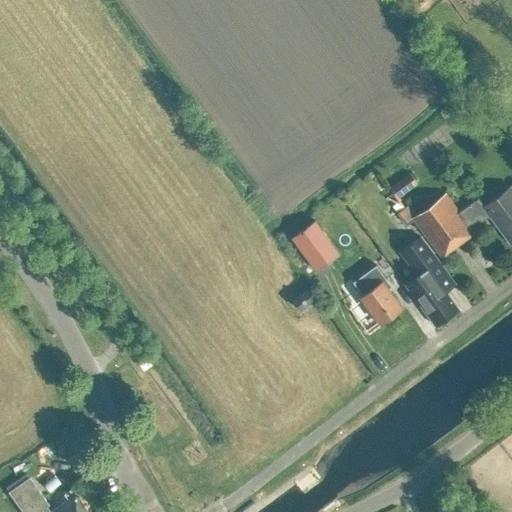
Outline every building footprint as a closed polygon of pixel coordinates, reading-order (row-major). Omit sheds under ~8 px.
[(416,182),(408,172),(390,185),(397,196),(416,182)] [(511,240),(511,188),(510,186),(483,205),(477,197),(458,211),(444,192),(411,216),(440,256),(473,232),(471,228),(489,215),(509,242),(511,240)] [(312,217),(290,233),(314,265),(335,250),(312,217)] [(455,283),(420,235),(398,252),(415,275),(403,284),(434,326),(459,308),(446,290),(455,283)] [(375,263),(352,280),(362,294),(359,296),(379,322),(401,306),(387,287),(390,284),(385,277),(377,266),(375,263)] [(298,309),(313,298),(307,289),(292,300),(298,309)] [(143,353),(135,359),(142,369),(150,364),(143,353)] [(50,511),(45,504),(48,503),(28,476),(8,490),(23,511),(87,511),(74,494),(50,511)]
